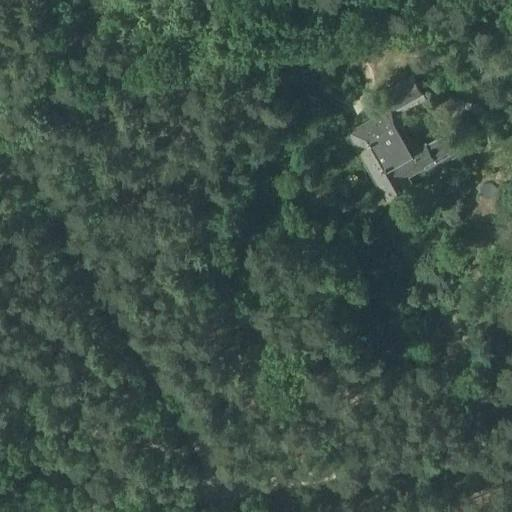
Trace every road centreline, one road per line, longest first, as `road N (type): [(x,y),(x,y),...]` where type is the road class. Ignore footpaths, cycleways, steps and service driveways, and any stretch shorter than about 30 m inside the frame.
road 1 (unclassified): [(0,100),(228,485)]
road 2 (track): [(200,489),(511,444)]
road 3 (track): [(62,511),(200,489)]
